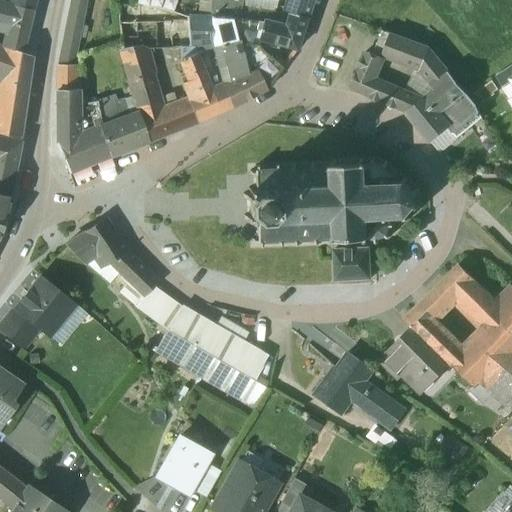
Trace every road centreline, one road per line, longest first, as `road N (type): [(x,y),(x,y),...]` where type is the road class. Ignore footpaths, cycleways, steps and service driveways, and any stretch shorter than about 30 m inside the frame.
road 1 (residential): [(110,190),(185,292),(296,315),(387,302),(437,254),(448,182),(387,116),(288,88)]
road 2 (residential): [(52,0),(34,224)]
road 3 (residential): [(288,88),(110,190)]
